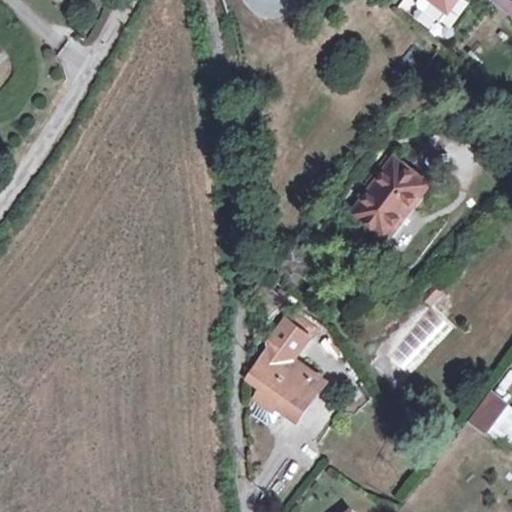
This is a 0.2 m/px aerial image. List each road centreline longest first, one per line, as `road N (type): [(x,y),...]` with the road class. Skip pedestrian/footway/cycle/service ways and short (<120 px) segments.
road 1 (residential): [(128,0),(0,201)]
road 2 (residential): [(236,386),(249,511)]
